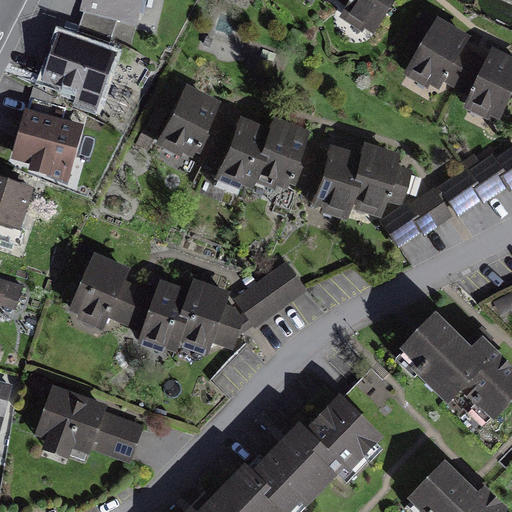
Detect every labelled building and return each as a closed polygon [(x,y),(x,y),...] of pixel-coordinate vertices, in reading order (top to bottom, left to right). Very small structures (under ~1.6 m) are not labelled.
[(82,0),(79,13),(85,14),(118,21),(137,25),(143,0),(82,0)] [(332,0),(345,9),(351,0),(332,0)] [(396,0),(351,0),(345,9),(338,20),(362,36),(366,31),(373,35),(396,0)] [(414,27),(428,35),(438,18),(424,10),(414,27)] [(118,21),(85,14),(76,39),(107,50),(118,21)] [(470,36),(438,18),(428,35),(404,77),(430,92),(433,86),(440,90),(444,83),(465,47),(470,36)] [(59,33),(42,82),(73,92),(69,103),(97,112),(118,54),(107,50),(76,39),(59,33)] [(488,59),(465,47),(444,83),(470,96),(488,59)] [(511,95),(511,58),(493,49),(488,59),(470,96),(463,110),(489,123),(492,117),(500,121),(511,95)] [(184,84),(153,144),(176,157),(179,152),(189,159),(194,149),(218,160),(233,125),(210,115),(217,101),(184,84)] [(25,110),(11,160),(31,166),(29,172),(69,184),(84,125),(63,120),(67,109),(32,99),(29,110),(25,110)] [(218,160),(210,179),(238,190),(239,185),(248,189),(252,182),(263,156),(255,154),(266,127),(237,115),(233,125),(218,160)] [(273,186),(283,190),(288,176),(300,145),(306,130),(271,116),(266,127),(255,154),(263,156),(252,182),(271,190),(273,186)] [(347,209),(377,218),(383,202),(400,206),(411,170),(394,165),(397,154),(360,142),(357,153),(349,179),(356,182),(347,209)] [(357,153),(326,143),(323,154),(313,186),(308,204),(318,207),(317,212),(344,219),(347,209),(356,182),(349,179),(357,153)] [(323,154),(300,145),(288,176),(313,186),(323,154)] [(463,169),(436,186),(440,193),(455,217),(479,200),(482,204),(505,188),(508,192),(511,188),(511,145),(493,159),(490,154),(479,162),(474,154),(459,163),(463,169)] [(0,240),(22,248),(27,229),(23,227),(34,190),(0,177),(0,240)] [(440,193),(436,186),(432,189),(436,196),(440,193)] [(406,202),(378,221),(396,248),(419,232),(422,236),(450,216),(436,196),(432,189),(431,188),(408,205),(406,202)] [(131,270),(95,254),(69,313),(79,317),(78,322),(103,333),(109,319),(126,282),(131,270)] [(286,262),(233,300),(239,308),(254,328),(255,330),(308,292),(286,262)] [(0,309),(1,306),(16,311),(24,287),(0,279),(0,309)] [(190,291),(160,280),(155,293),(142,332),(137,346),(164,355),(165,351),(177,355),(179,348),(189,321),(180,318),(190,291)] [(231,293),(194,280),(190,291),(180,318),(189,321),(179,348),(208,358),(213,344),(227,305),(231,293)] [(155,293),(126,282),(109,319),(142,332),(155,293)] [(235,307),(227,305),(213,344),(234,351),(239,337),(251,330),(254,328),(239,308),(235,307)] [(436,314),(400,351),(418,369),(414,373),(448,406),(462,393),(494,423),(511,404),(511,365),(483,337),(472,348),(436,314)] [(0,437),(14,386),(0,382),(0,437)] [(108,406),(53,387),(35,437),(47,441),(44,450),(69,461),(73,451),(90,456),(92,451),(131,465),(145,427),(106,413),(108,406)] [(384,439),(340,395),(307,430),(300,423),(253,471),(272,490),(265,498),(280,511),(293,511),(302,504),(306,508),(346,467),(351,472),(384,439)] [(480,493),(446,461),(408,501),(419,511),(508,511),(509,511),(485,487),(480,493)] [(206,493),(187,511),(280,511),(265,498),(272,490),(253,471),(246,464),(212,500),(206,493)]
